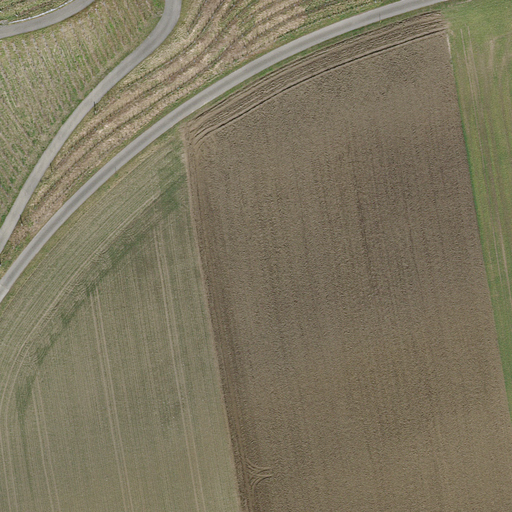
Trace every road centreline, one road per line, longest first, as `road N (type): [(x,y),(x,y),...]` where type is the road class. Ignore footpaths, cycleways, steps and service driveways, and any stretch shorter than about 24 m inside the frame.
road 1 (unclassified): [(432,0),(371,17),(227,81),(100,177),(0,291)]
road 2 (track): [(173,0),(161,34),(77,115),(0,244)]
